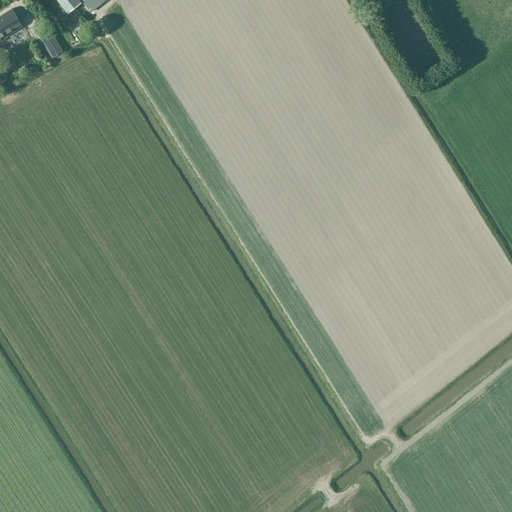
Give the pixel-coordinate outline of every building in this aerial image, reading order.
[(78,0),(57,0),(68,13),(81,3),(78,0)] [(13,9),(0,17),(0,37),(2,40),(24,26),(13,9)] [(53,57),(62,52),(48,28),(38,33),(53,57)] [(22,31),(6,39),(9,45),(25,38),(22,31)] [(432,412),(429,407),(437,401),(434,398),(397,425),(403,433),(432,412)]
